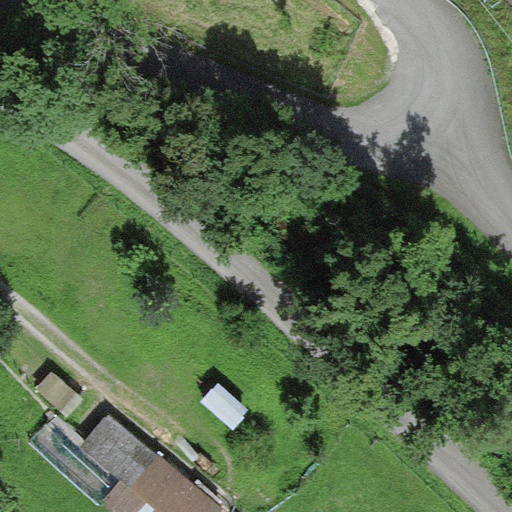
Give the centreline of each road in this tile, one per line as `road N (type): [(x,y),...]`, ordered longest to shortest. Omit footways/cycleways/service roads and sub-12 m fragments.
road 1 (unclassified): [(498,511),(125,171),(0,87)]
road 2 (unclassified): [(511,253),(461,201),(422,26),(386,0)]
